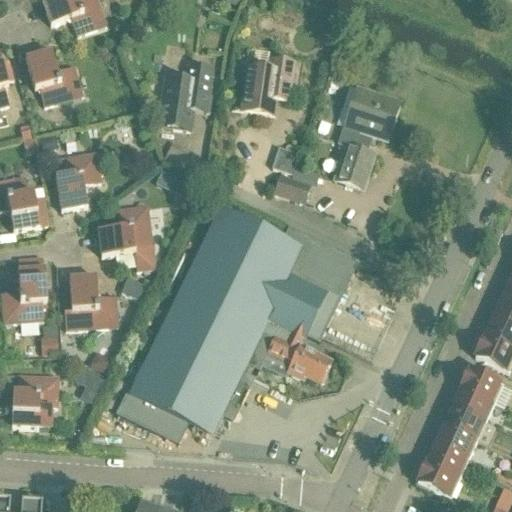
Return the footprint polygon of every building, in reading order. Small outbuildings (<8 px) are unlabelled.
[(77,40),(105,30),(94,0),(54,0),(41,5),(50,30),(71,23),(77,40)] [(224,0),(223,4),(241,10),(243,0),(224,0)] [(322,41),(324,46),(329,47),(333,45),(335,40),(333,36),(328,34),(323,36),(322,41)] [(44,111),(82,100),(74,71),(57,76),(51,55),(25,63),(34,95),(39,94),(44,111)] [(9,64),(1,66),(0,62),(0,111),(8,109),(3,92),(8,91),(7,85),(14,83),(9,64)] [(289,105),(295,67),(269,63),(268,73),(248,70),(241,115),(273,119),(276,103),(289,105)] [(207,116),(213,74),(187,70),(185,84),(165,81),(158,131),(190,135),(193,114),(207,116)] [(362,157),(368,139),(387,146),(400,106),(356,92),(343,131),(359,136),(353,154),(344,151),(333,184),(363,194),(373,161),(362,157)] [(19,130),(22,144),(30,142),(27,128),(19,130)] [(56,148),(54,141),(50,141),(37,144),(40,156),(53,153),(56,148)] [(30,142),(22,144),(25,157),(33,155),(30,142)] [(83,190),(101,187),(95,157),(56,164),(59,182),(55,183),(61,216),(87,212),(83,190)] [(280,179),(273,198),(304,208),(310,189),(280,179)] [(13,237),(39,232),(33,199),(28,199),(25,182),(0,186),(0,217),(9,216),(13,237)] [(179,200),(191,205),(198,190),(187,185),(179,200)] [(101,262),(116,260),(117,272),(136,270),(137,276),(155,273),(147,211),(117,214),(119,232),(98,235),(101,262)] [(239,378),(245,367),(258,373),(266,357),(290,369),(299,350),(298,349),(302,340),(304,341),(327,295),(309,286),(318,268),(361,288),(368,275),(304,244),(300,252),(221,214),(130,400),(190,429),(210,439),(239,378)] [(18,274),(43,273),(42,262),(17,263),(18,274)] [(42,307),(47,307),(44,273),(17,275),(19,297),(1,298),(3,328),(43,325),(42,307)] [(62,283),(65,335),(117,331),(115,301),(97,302),(95,281),(62,283)] [(147,290),(124,282),(119,297),(141,305),(147,290)] [(511,288),(509,287),(500,306),(511,311),(511,288)] [(511,311),(500,306),(492,324),(511,333),(511,311)] [(511,333),(492,324),(483,343),(511,356),(511,333)] [(58,341),(40,341),(40,358),(58,358),(58,341)] [(511,368),(511,356),(483,343),(474,362),(508,378),(511,368)] [(299,350),(290,369),(286,376),(303,385),(304,382),(319,389),(331,366),(299,350)] [(469,374),(460,393),(493,409),(502,389),(469,374)] [(80,403),(93,409),(104,385),(91,379),(85,392),(80,403)] [(11,432),(38,433),(52,434),(53,412),(57,412),(58,382),(18,380),(17,398),(12,398),(11,432)] [(460,393),(452,412),(485,427),(493,409),(460,393)] [(452,412),(443,431),(476,446),(485,427),(452,412)] [(443,431),(435,449),(468,464),(476,446),(443,431)] [(435,449),(426,468),(459,483),(468,464),(435,449)] [(459,483),(426,468),(416,489),(428,495),(429,494),(450,503),(459,483)] [(511,496),(503,492),(499,501),(511,507),(511,504),(511,496)] [(499,501),(495,511),(497,511),(508,511),(511,507),(499,501)] [(168,511),(138,503),(135,511),(168,511)]
